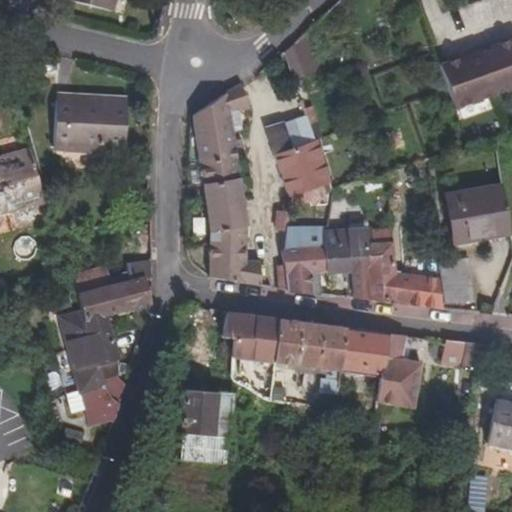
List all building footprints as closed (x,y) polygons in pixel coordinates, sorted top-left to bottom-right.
[(66,0),(113,11),(115,0),(66,0)] [(293,82),(325,68),(310,28),(283,54),(293,82)] [(511,88),(511,40),(490,48),(491,52),(480,57),(479,52),(440,66),(455,109),(511,88)] [(480,57),(491,52),(490,48),(479,52),(480,57)] [(230,113),(241,110),(249,109),(241,87),(234,88),(192,117),(209,236),(208,278),(261,288),(260,263),(246,262),(246,225),(233,132),(230,113)] [(57,103),(98,105),(98,97),(58,95),(57,103)] [(128,99),(98,97),(98,105),(57,103),(55,150),(125,155),(128,99)] [(307,117),(267,129),(290,198),(328,184),(315,141),(324,137),(313,106),(305,110),(307,117)] [(233,132),(245,130),(241,110),(230,113),(233,132)] [(0,215),(14,212),(12,203),(42,194),(30,150),(0,158),(0,215)] [(408,180),(431,174),(430,159),(405,167),(408,180)] [(387,186),(408,180),(405,167),(386,173),(387,186)] [(446,196),(454,243),(510,235),(502,187),(446,196)] [(42,194),(12,203),(14,212),(45,204),(42,194)] [(277,231),(285,233),(285,231),(288,213),(279,212),(277,231)] [(286,228),(285,231),(285,233),(283,243),(283,253),(284,263),(285,267),(288,293),(291,293),(321,297),(319,274),(322,272),(328,273),(327,247),(327,235),(309,235),(309,227),(286,228)] [(369,301),(398,304),(394,264),(391,228),(364,230),(369,301)] [(356,300),(369,301),(364,230),(326,233),(327,235),(327,247),(328,273),(353,272),(356,300)] [(439,261),(440,270),(444,304),(472,301),(466,260),(439,261)] [(151,305),(146,279),(151,278),(151,262),(127,266),(128,273),(109,278),(107,268),(73,277),(81,313),(61,319),(89,428),(114,421),(120,406),(114,401),(109,395),(105,388),(104,380),(118,375),(116,355),(112,335),(106,316),(151,305)] [(440,270),(403,266),(394,264),(398,304),(407,306),(444,310),(440,270)] [(288,293),(285,267),(278,267),(278,291),(288,293)] [(231,358),(273,364),(278,319),(227,312),(223,339),(234,341),(231,358)] [(346,329),(278,319),(273,364),(340,373),(340,371),(346,329)] [(340,371),(381,377),(389,334),(346,329),(340,371)] [(377,403),(414,409),(422,363),(402,360),(406,337),(389,334),(381,377),(377,403)] [(446,342),(443,363),(481,370),(483,346),(446,342)] [(22,348),(1,354),(5,367),(26,361),(22,348)] [(283,381),(284,373),(272,370),(268,397),(286,399),(288,381),(283,381)] [(318,406),(333,408),(334,408),(339,380),(321,380),(318,406)] [(234,395),(170,388),(166,433),(183,435),(180,462),(224,465),(226,439),(230,439),(234,395)] [(297,403),(290,457),(327,449),(333,408),(318,406),(297,403)] [(511,406),(499,404),(491,444),(511,448),(511,406)]
